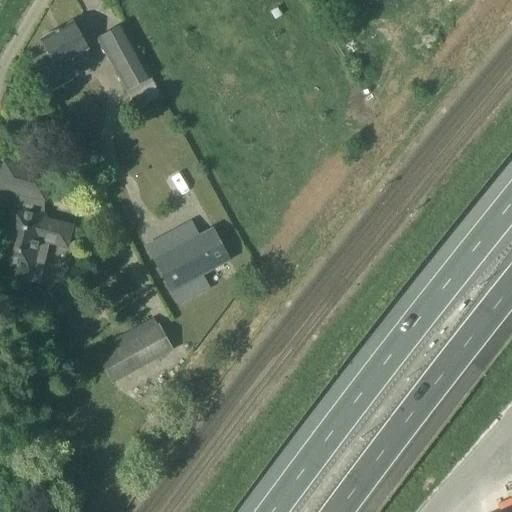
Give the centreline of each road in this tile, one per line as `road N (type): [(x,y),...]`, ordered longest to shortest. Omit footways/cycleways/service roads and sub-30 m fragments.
road 1 (motorway): [(511,206),(274,511)]
road 2 (motorway): [(336,511),(511,284)]
road 3 (unclassified): [(51,0),(0,120)]
road 4 (unclassified): [(511,421),(431,511)]
